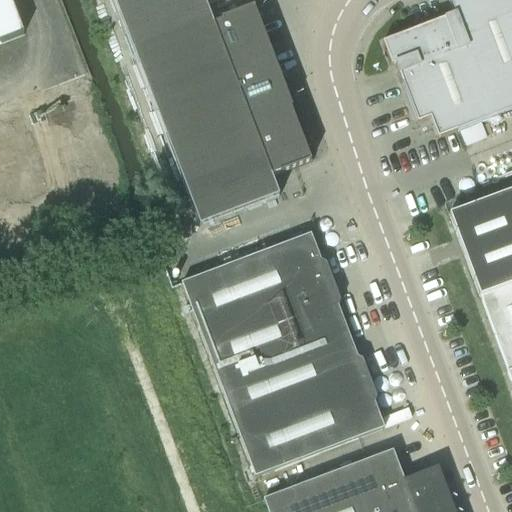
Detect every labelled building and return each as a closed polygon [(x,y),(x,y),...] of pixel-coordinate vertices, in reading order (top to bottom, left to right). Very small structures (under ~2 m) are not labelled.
[(4,0),(0,0),(0,47),(20,40),(4,0)] [(110,0),(133,59),(212,28),(211,25),(201,0),(110,0)] [(511,0),(446,0),(453,17),(381,45),(390,68),(394,67),(401,85),(416,124),(415,124),(415,126),(429,121),(436,139),(435,140),(436,141),(511,112),(511,0)] [(212,28),(133,59),(198,230),(278,199),(270,179),(279,176),(311,164),(310,163),(309,163),(283,95),(280,96),(279,94),(284,92),(280,82),(275,84),(274,81),(277,80),(251,10),(211,25),(212,28)] [(511,194),(447,219),(478,300),(479,300),(507,374),(506,375),(511,390),(511,194)] [(181,287),(254,480),(383,432),(373,406),(375,400),(361,363),(356,360),(337,309),(339,304),(325,266),(320,264),(310,238),(181,287)] [(265,511),(448,511),(446,509),(443,508),(432,480),(405,490),(391,454),(262,503),(265,511)]
